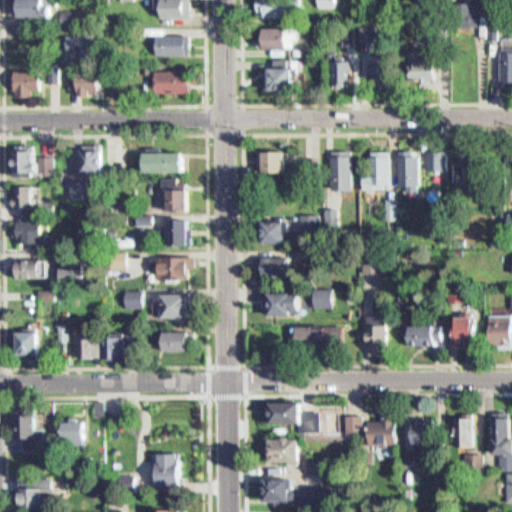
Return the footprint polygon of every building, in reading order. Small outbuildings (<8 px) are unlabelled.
[(15,0),(15,11),(49,11),(49,0),(15,0)] [(151,0),(181,0),(181,9),(151,9),(151,0)] [(258,0),(258,9),(280,9),(280,0),(258,0)] [(474,2),(483,2),(482,11),(494,12),(492,33),(472,32),(474,2)] [(71,17),(71,4),(57,4),(56,16),(71,17)] [(66,27),(82,27),(82,11),(66,11),(66,27)] [(283,38),(283,20),(258,21),(257,24),(251,24),(252,39),(283,38)] [(352,20),(368,20),(369,37),(352,37),(352,20)] [(294,48),(294,27),(269,27),(269,48),(294,48)] [(62,28),(88,28),(89,49),(78,49),(77,52),(72,52),(72,58),(63,58),(62,28)] [(182,47),(182,28),(145,28),(145,47),(182,47)] [(193,34),(156,34),(156,54),(193,54),(193,34)] [(70,63),(96,63),(96,35),(70,35),(70,63)] [(433,66),(432,35),(412,36),(413,67),(433,66)] [(368,41),(381,42),(380,56),(389,57),(388,67),(367,66),(368,41)] [(496,45),(511,45),(511,79),(495,79),(496,45)] [(399,82),(399,50),(376,50),(376,82),(399,82)] [(266,51),(283,51),(283,59),(291,59),(291,83),(265,83),(265,79),(259,79),(259,64),(266,64),(266,51)] [(326,54),(346,54),(346,78),(326,78),(326,54)] [(48,76),(47,58),(57,58),(58,75),(48,76)] [(355,85),(355,59),(334,59),(334,85),(355,85)] [(300,60),(280,60),(280,68),(269,68),(269,90),(300,90),(300,60)] [(185,62),(159,63),(160,87),(186,86),(185,62)] [(38,84),(38,64),(8,64),(7,91),(28,91),(28,84),(38,84)] [(76,65),(108,65),(108,78),(97,78),(97,83),(86,83),(86,88),(76,88),(76,65)] [(47,70),(19,70),(19,97),(39,97),(39,92),(47,92),(47,70)] [(76,140),(100,140),(100,172),(75,172),(76,140)] [(346,142),(333,142),(334,184),(347,184),(346,142)] [(391,142),(405,142),(405,148),(415,148),(414,178),(410,178),(410,185),(399,185),(399,178),(391,178),(391,142)] [(9,143),(32,143),(33,155),(38,155),(38,171),(9,171),(9,143)] [(249,144),(281,143),(282,165),(250,166),(249,144)] [(356,165),(367,165),(367,143),(383,143),(383,180),(356,180),(356,165)] [(419,143),(440,143),(440,164),(419,163),(419,143)] [(181,164),(181,145),(137,145),(137,164),(181,164)] [(448,157),(461,157),(461,145),(472,145),(474,150),(483,150),(483,173),(448,173),(448,157)] [(41,148),(41,170),(54,169),(53,148),(41,148)] [(86,149),(86,176),(110,176),(110,149),(86,149)] [(450,171),(450,150),(429,150),(429,171),(450,171)] [(261,151),(261,174),(291,174),(291,151),(261,151)] [(192,152),(149,152),(149,172),(192,172),(192,152)] [(394,188),(394,152),(376,152),(376,168),(366,168),(366,188),(394,188)] [(423,152),(404,152),(404,191),(423,191),(423,152)] [(493,153),(470,154),(470,164),(457,164),(457,179),(468,179),(468,180),(493,180),(493,153)] [(81,191),(81,174),(62,174),(63,191),(81,191)] [(10,179),(23,178),(23,184),(30,184),(31,198),(11,198),(10,179)] [(74,181),(74,197),(90,196),(89,181),(74,181)] [(161,182),(186,183),(186,204),(160,204),(161,182)] [(39,205),(39,185),(19,185),(19,205),(39,205)] [(195,189),(174,189),(174,210),(195,211),(195,189)] [(389,192),(379,192),(379,211),(389,211),(389,192)] [(295,207),(316,207),(316,202),(333,201),(333,225),(295,225),(295,207)] [(146,217),(146,208),(130,208),(130,217),(146,217)] [(287,223),(286,212),(249,214),(250,236),(280,234),(280,224),(287,223)] [(40,240),(39,213),(6,214),(6,229),(13,229),(13,241),(40,240)] [(187,239),(187,213),(166,213),(167,239),(187,239)] [(294,217),(267,217),(267,242),(294,242),(294,217)] [(500,241),(500,231),(483,231),(483,241),(500,241)] [(144,263),(144,249),(187,249),(187,272),(153,272),(153,263),(144,263)] [(284,269),(284,251),(250,250),(250,269),(284,269)] [(375,265),(375,250),(355,250),(355,264),(375,265)] [(39,272),(38,253),(7,254),(7,268),(31,267),(31,272),(39,272)] [(385,255),(368,255),(368,271),(385,271),(385,255)] [(17,278),(53,278),(53,259),(17,259),(17,278)] [(81,276),(81,261),(53,261),(53,276),(81,276)] [(66,279),(90,279),(90,267),(66,267),(66,279)] [(327,300),(327,280),(306,280),(306,300),(327,300)] [(446,294),(446,280),(461,280),(461,294),(446,294)] [(50,293),(49,283),(34,283),(34,293),(50,293)] [(138,300),(137,283),(117,283),(118,300),(138,300)] [(188,311),(187,286),(156,287),(157,312),(188,311)] [(298,308),(297,286),(265,287),(266,308),(298,308)] [(336,288),(318,288),(318,306),(336,306),(336,288)] [(148,289),(128,289),(128,307),(148,307),(148,289)] [(198,293),(168,293),(168,317),(198,317),(198,293)] [(62,312),(61,304),(53,304),(54,312),(62,312)] [(482,307),(507,307),(507,342),(482,342),(482,307)] [(363,308),(382,308),(383,345),(363,345),(363,308)] [(446,310),(469,309),(470,340),(447,340),(446,310)] [(460,346),(483,346),(483,316),(460,316),(460,346)] [(51,317),(63,317),(63,333),(51,333),(51,317)] [(399,339),(399,318),(430,318),(430,338),(399,339)] [(120,319),(136,320),(136,331),(132,331),(132,337),(120,336),(120,319)] [(290,319),(335,319),(335,335),(324,335),(324,329),(290,329),(290,319)] [(72,343),(72,323),(62,323),(62,343),(72,343)] [(187,344),(187,323),(159,324),(159,344),(187,344)] [(393,323),(372,323),(372,353),(393,353),(393,323)] [(447,343),(447,323),(411,323),(411,343),(447,343)] [(299,325),(299,348),(346,346),(346,324),(299,325)] [(37,348),(36,325),(11,325),(11,348),(37,348)] [(131,342),(145,342),(145,327),(131,327),(131,342)] [(99,329),(119,329),(119,352),(114,355),(104,355),(104,352),(99,349),(99,329)] [(47,330),(25,330),(25,357),(47,357),(47,330)] [(88,331),(74,330),(73,352),(87,352),(88,331)] [(198,330),(170,330),(170,350),(198,350),(198,330)] [(127,360),(127,333),(111,333),(111,360),(127,360)] [(85,336),(85,358),(105,358),(105,336),(85,336)] [(270,395),(307,395),(307,403),(320,403),(320,419),(303,419),(302,415),(269,414),(270,395)] [(15,399),(30,399),(30,409),(33,410),(33,422),(38,422),(38,443),(22,442),(22,429),(14,429),(15,399)] [(344,406),(363,406),(363,422),(344,421),(344,406)] [(479,410),(457,409),(456,438),(478,438),(479,410)] [(399,435),(398,410),(371,411),(372,436),(399,435)] [(413,410),(443,410),(441,447),(412,446),(413,410)] [(493,410),(511,410),(511,462),(492,462),(493,410)] [(60,414),(82,414),(82,434),(60,434),(60,414)] [(363,414),(346,414),(346,430),(363,430),(363,414)] [(93,442),(93,420),(69,420),(69,442),(93,442)] [(276,430),(305,430),(305,453),(276,453),(276,430)] [(110,471),(129,471),(129,445),(110,445),(110,471)] [(178,446),(153,446),(153,478),(178,478),(178,446)] [(331,465),(331,449),(308,449),(308,465),(331,465)] [(163,454),(163,485),(190,485),(190,454),(163,454)] [(142,461),(142,487),(158,487),(158,461),(142,461)] [(101,470),(119,470),(120,500),(101,500),(101,470)] [(268,472),(299,471),(300,498),(279,499),(279,491),(269,492),(268,472)] [(49,494),(48,480),(20,480),(19,483),(19,486),(16,487),(16,501),(40,500),(40,494),(49,494)]
